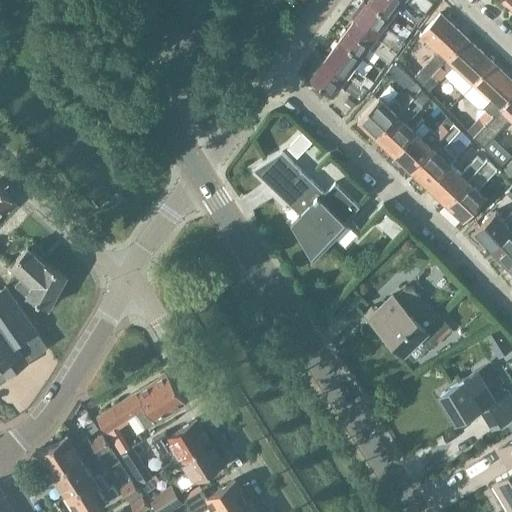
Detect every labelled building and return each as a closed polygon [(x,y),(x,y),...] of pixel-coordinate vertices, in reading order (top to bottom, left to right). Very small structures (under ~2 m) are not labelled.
[(360,10),(353,18),(396,50),(404,39),(384,24),(390,15),(369,0),(366,0),(366,1),(365,0),(362,0),(357,7),(360,10)] [(425,11),(409,0),(369,0),(390,15),(398,5),(418,20),(425,11)] [(409,0),(425,11),(433,0),(432,0),(409,0)] [(511,0),(503,0),(511,8),(511,0)] [(439,12),(419,34),(436,50),(445,59),(466,37),(439,12)] [(353,18),(339,37),(362,54),(368,45),(388,60),(396,50),(353,18)] [(339,37),(325,57),(359,82),(360,82),(365,75),(353,66),(362,54),(339,37)] [(445,59),(423,83),(423,84),(429,90),(446,71),(452,65),(457,69),(472,84),(493,62),(466,37),(445,59)] [(436,50),(414,74),(417,77),(423,83),(445,59),(436,50)] [(359,82),(325,57),(310,76),(333,93),(340,83),(359,98),(367,87),(365,86),(360,82),(359,82)] [(511,79),(493,62),(472,84),(489,100),(484,106),(485,107),(477,116),(478,118),(484,123),(511,93),(511,79)] [(365,75),(360,82),(365,86),(367,87),(372,80),(365,75)] [(413,95),(420,87),(421,87),(415,81),(397,99),(395,96),(388,103),(379,95),(358,117),(359,119),(357,121),(364,128),(367,126),(376,134),(413,95)] [(429,95),(420,87),(413,95),(376,134),(393,151),(414,128),(405,120),(429,95)] [(350,92),(344,101),(347,103),(351,106),(357,98),(350,92)] [(511,93),(484,123),(473,136),(483,146),(509,118),(511,120),(511,93)] [(477,116),(465,129),(467,130),(473,136),(484,123),(478,118),(477,116)] [(424,137),(414,128),(393,151),(411,168),(448,128),(442,122),(432,133),(430,131),(424,137)] [(448,128),(411,168),(428,184),(450,162),(456,155),(455,154),(444,144),(460,128),(454,122),(448,128)] [(297,155),(310,140),(302,132),(288,147),(297,155)] [(341,174),(351,164),(337,149),(327,158),(341,174)] [(281,151),(253,169),(291,205),(296,201),(303,208),(291,222),(303,233),(300,236),(314,250),(311,253),(312,254),(331,233),(343,221),(345,222),(345,221),(344,220),(358,205),(334,182),(324,192),(281,151)] [(450,162),(428,184),(445,200),(483,161),(477,154),(460,172),(450,162)] [(483,161),(445,200),(446,201),(463,218),(467,213),(471,217),(480,207),(476,204),(485,195),(477,187),(496,166),(486,157),(483,161)] [(511,158),(503,167),(511,175),(511,158)] [(11,198),(0,186),(0,209),(3,207),(6,210),(14,201),(11,198)] [(490,204),(474,219),(479,225),(475,229),(491,247),(511,227),(511,212),(511,211),(503,218),(490,204)] [(352,243),(365,230),(357,222),(344,234),(352,243)] [(411,244),(422,228),(413,222),(402,238),(411,244)] [(511,227),(491,247),(508,264),(511,260),(511,227)] [(15,283),(27,293),(26,294),(48,306),(66,274),(44,262),(27,246),(10,264),(22,275),(15,283)] [(381,253),(386,263),(399,256),(394,246),(381,253)] [(0,377),(46,346),(4,285),(0,288),(0,377)] [(405,286),(395,296),(393,294),(370,316),(404,350),(418,335),(427,345),(449,324),(431,306),(413,286),(405,286)] [(499,324),(483,334),(490,345),(506,335),(499,324)] [(511,414),(511,401),(497,377),(495,377),(487,364),(441,392),(457,418),(483,402),(497,424),(511,414)] [(145,426),(185,400),(167,371),(96,415),(106,430),(136,411),(145,426)] [(210,440),(196,417),(168,435),(165,431),(152,439),(162,455),(174,447),(181,458),(210,440)] [(120,438),(126,448),(142,439),(136,428),(120,438)] [(94,447),(106,439),(102,432),(90,440),(88,436),(74,445),(67,434),(38,452),(52,473),(89,450),(89,451),(94,447)] [(110,446),(106,439),(94,447),(98,454),(110,446)] [(511,467),(510,469),(494,479),(511,508),(511,439),(498,448),(505,461),(510,458),(511,460),(511,467)] [(210,440),(181,458),(188,468),(175,477),(182,488),(224,461),(210,440)] [(89,450),(52,473),(65,495),(94,476),(86,464),(94,459),(89,451),(89,450)] [(148,479),(163,473),(158,461),(144,467),(148,479)] [(94,476),(65,495),(76,511),(85,511),(118,491),(113,483),(108,485),(100,472),(94,476)] [(215,511),(229,511),(248,500),(234,478),(207,496),(202,488),(185,499),(193,511),(201,511),(211,505),(215,511)] [(133,480),(120,488),(127,498),(139,490),(133,480)] [(171,483),(149,496),(152,501),(159,511),(163,511),(182,500),(174,487),(171,483)] [(142,495),(130,502),(135,511),(138,511),(148,506),(142,495)] [(255,511),(248,500),(229,511),(255,511)]
